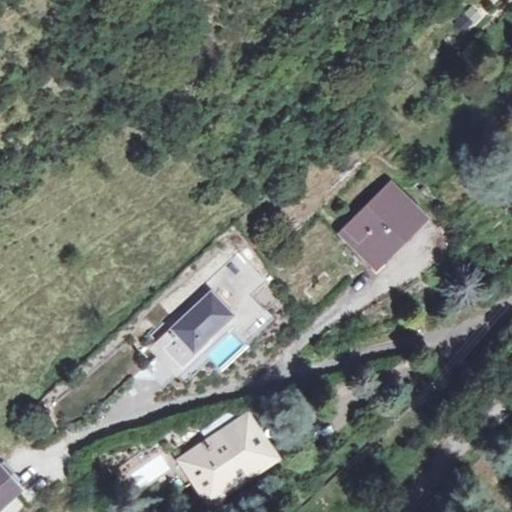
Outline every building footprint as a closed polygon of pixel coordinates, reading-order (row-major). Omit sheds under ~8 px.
[(466,6),(453,23),(465,33),(479,15),(466,6)] [(421,218),(388,184),(344,226),(377,260),(421,218)] [(228,244),(162,302),(178,320),(148,347),(171,373),(228,322),(241,337),(264,317),(244,294),(260,280),(228,244)] [(306,388),(278,403),(288,421),(315,407),(306,388)] [(180,463),(193,482),(224,460),(237,479),(259,463),(245,442),(254,436),(242,418),(234,424),(228,416),(204,434),(209,442),(180,463)] [(268,457),(254,436),(245,442),(259,463),(268,457)] [(141,487),(166,467),(157,456),(133,476),(141,487)] [(206,500),(237,479),(224,460),(193,482),(206,500)] [(2,464),(0,466),(0,473),(7,480),(12,475),(2,464)] [(0,507),(24,486),(12,475),(7,480),(0,473),(0,507)]
